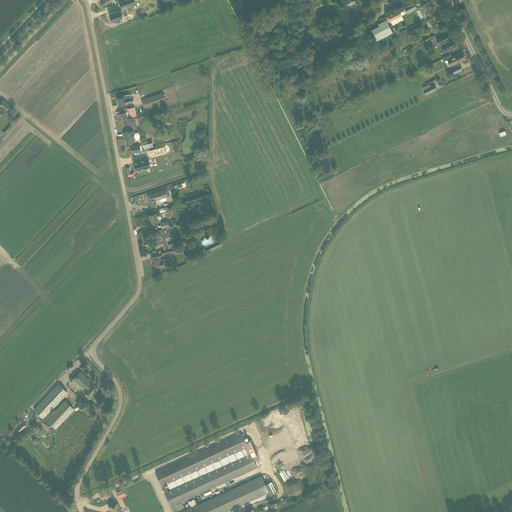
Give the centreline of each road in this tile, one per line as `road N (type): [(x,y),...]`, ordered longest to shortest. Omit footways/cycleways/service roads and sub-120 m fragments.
road 1 (unclassified): [(79,511),(77,487),(120,403),(93,349),(140,288),(83,0)]
road 2 (unclassified): [(445,0),(499,107),(511,115)]
